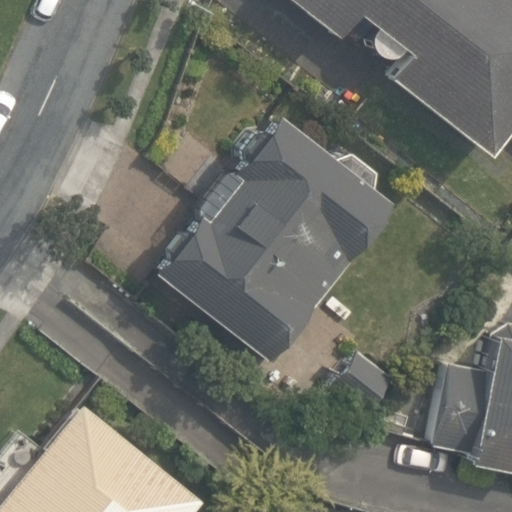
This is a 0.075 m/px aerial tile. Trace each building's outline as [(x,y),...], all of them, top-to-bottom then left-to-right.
[(474,149),(511,98),(511,0),(287,0),(324,28),(340,7),(396,49),(376,75),(474,149)] [(142,266),(252,353),(275,324),(284,332),(307,301),(299,294),(374,198),(358,185),(360,168),(336,150),(321,156),(264,111),(220,166),(228,173),(194,217),(186,210),(142,266)] [(511,319),(505,318),(482,329),(475,365),(439,358),(423,438),(461,446),(458,461),(511,471),(511,467),(511,319)] [(324,383),(357,409),(382,376),(350,350),(324,383)] [(166,511),(182,493),(65,397),(25,446),(7,431),(0,440),(0,511),(166,511)]
